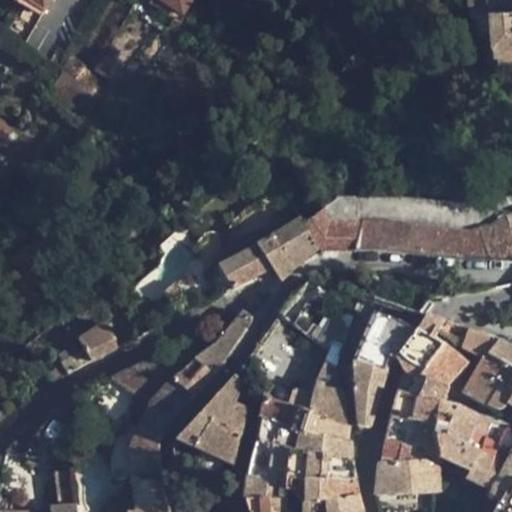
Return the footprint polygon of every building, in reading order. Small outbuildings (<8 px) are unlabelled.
[(18,0),(43,14),(51,0),(18,0)] [(178,22),(183,15),(159,0),(152,0),(149,4),(178,22)] [(159,0),(183,15),(192,0),(159,0)] [(511,15),(511,0),(474,0),(474,3),(486,4),(487,16),(511,15)] [(511,73),(511,15),(487,16),(488,21),(491,54),(494,62),(502,63),(505,74),(511,73)] [(150,70),(171,41),(160,33),(139,62),(150,70)] [(494,62),(496,74),(505,74),(502,63),(494,62)] [(85,68),(74,81),(93,97),(104,83),(85,68)] [(81,112),(93,97),(74,81),(62,72),(51,88),(81,112)] [(0,148),(13,131),(0,121),(0,148)] [(338,201),(308,226),(328,253),(372,252),(390,252),(456,260),(455,230),(397,224),(358,224),(357,210),(353,210),(352,201),(338,201)] [(401,202),(352,201),(353,210),(357,210),(358,224),(397,224),(455,230),(455,205),(401,202)] [(493,228),(507,218),(511,215),(495,210),(490,207),(476,203),(463,206),(455,205),(455,230),(470,232),(487,227),(493,228)] [(511,232),(507,218),(493,228),(495,237),(511,232)] [(226,245),(206,275),(251,251),(301,222),(299,219),(226,245)] [(321,254),(328,253),(308,226),(305,228),(301,222),(251,251),(206,275),(220,298),(232,291),(234,292),(272,271),(281,283),(306,261),(315,255),(319,252),(321,254)] [(455,230),(456,260),(487,261),(511,262),(511,237),(511,232),(495,237),(493,228),(487,227),(470,232),(455,230)] [(179,280),(173,286),(182,295),(188,290),(179,280)] [(172,306),(182,295),(173,286),(162,296),(172,306)] [(195,361),(177,377),(175,379),(173,380),(195,397),(208,383),(224,364),(254,320),(244,312),(215,346),(195,361)] [(350,366),(384,376),(389,361),(387,360),(388,354),(402,327),(371,317),(369,320),(373,322),(361,350),(357,349),(350,366)] [(419,328),(414,335),(407,346),(417,353),(457,379),(466,366),(456,358),(443,348),(433,342),(435,337),(437,334),(438,335),(443,326),(424,320),(419,328)] [(69,376),(118,349),(116,336),(110,325),(107,326),(106,324),(79,342),(83,350),(61,364),(63,368),(69,376)] [(443,326),(438,335),(443,337),(461,348),(460,349),(482,362),(476,370),(511,394),(511,350),(499,345),(443,326)] [(387,360),(389,361),(391,362),(393,362),(394,361),(399,356),(407,346),(414,335),(408,332),(402,327),(388,354),(387,360)] [(431,384),(447,392),(457,379),(417,353),(407,346),(399,356),(394,361),(402,375),(402,376),(431,384)] [(152,360),(111,380),(140,399),(166,371),(152,360)] [(354,392),(378,397),(384,376),(350,366),(352,392),(354,392)] [(335,372),(324,367),(314,388),(343,396),(335,372)] [(63,368),(56,373),(61,380),(69,376),(63,368)] [(505,406),(511,396),(511,394),(476,370),(475,371),(468,383),(505,406)] [(140,399),(150,406),(151,404),(173,380),(175,379),(166,371),(140,399)] [(57,383),(61,380),(56,373),(51,376),(57,383)] [(414,401),(440,407),(447,392),(431,384),(402,376),(398,395),(414,401)] [(232,379),(173,444),(232,469),(246,414),(243,412),(243,404),(238,400),(241,393),(237,382),(232,379)] [(141,426),(161,439),(171,421),(195,397),(173,380),(151,404),(150,406),(150,407),(144,419),(141,426)] [(502,412),(505,406),(468,383),(461,397),(484,409),(494,413),(499,413),(502,412)] [(343,396),(314,388),(312,398),(307,414),(321,418),(321,422),(349,429),(343,396)] [(368,430),(378,397),(354,392),(357,429),(368,430)] [(290,396),(287,407),(307,414),(312,398),(295,393),(290,396)] [(431,429),(433,438),(445,439),(455,410),(440,407),(414,401),(398,395),(389,422),(413,425),(431,429)] [(282,428),(297,435),(305,420),(307,414),(287,407),(271,403),(267,399),(264,398),(259,422),(282,428)] [(134,412),(144,419),(150,407),(150,406),(140,399),(134,412)] [(445,439),(466,448),(477,422),(455,410),(445,439)] [(321,418),(307,414),(305,420),(297,435),(346,444),(349,429),(321,422),(321,418)] [(247,479),(285,482),(287,453),(292,454),(297,435),(282,428),(259,422),(257,439),(247,479)] [(379,465),(438,462),(438,461),(433,438),(431,429),(413,425),(389,422),(385,440),(379,465)] [(466,448),(479,454),(480,452),(489,427),(477,422),(466,448)] [(491,461),(491,460),(503,433),(489,427),(480,452),(479,454),(478,456),(491,461)] [(510,511),(511,509),(511,437),(503,433),(491,460),(505,466),(490,493),(487,499),(497,505),(493,511),(510,511)] [(346,444),(297,435),(292,454),(305,457),(331,460),(351,464),(350,444),(346,444)] [(505,466),(491,460),(491,461),(478,456),(479,454),(466,448),(445,439),(433,438),(438,461),(467,473),(464,481),(490,493),(505,466)] [(127,511),(152,511),(168,509),(164,494),(159,452),(129,454),(133,483),(132,484),(135,503),(125,504),(126,511),(128,511),(127,511)] [(305,457),(292,454),(287,453),(285,482),(302,484),(318,483),(355,484),(351,464),(331,460),(305,457)] [(439,494),(438,462),(379,465),(364,480),(376,499),(439,494)] [(247,479),(244,502),(270,502),(276,501),(285,500),(285,489),(285,482),(247,479)] [(318,483),(302,484),(302,490),(302,507),(337,501),(358,497),(355,484),(318,483)] [(289,490),(302,507),(302,490),(289,490)] [(361,511),(358,497),(337,501),(302,507),(302,511),(361,511)] [(9,511),(11,501),(0,500),(0,511),(77,511),(77,505),(51,507),(51,511),(9,511)] [(285,511),(285,500),(276,501),(270,502),(244,502),(247,511),(285,511)]
